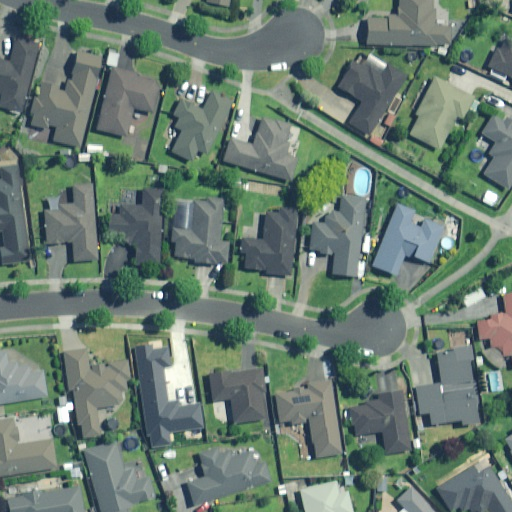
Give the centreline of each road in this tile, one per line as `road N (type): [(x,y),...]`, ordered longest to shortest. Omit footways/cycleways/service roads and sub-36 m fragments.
road 1 (residential): [(0,306),(125,301),(324,334),(379,328)]
road 2 (residential): [(293,34),(258,52),(214,48),(29,0)]
